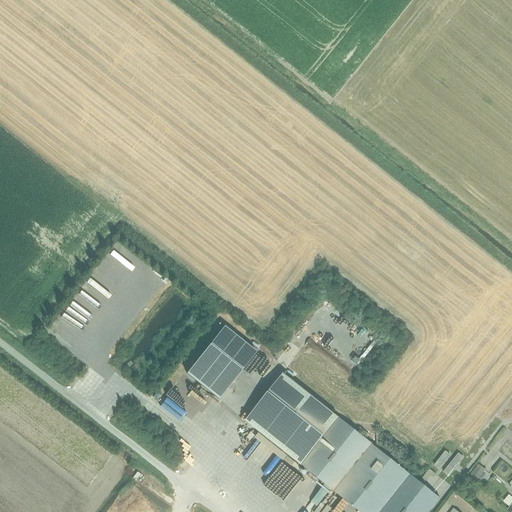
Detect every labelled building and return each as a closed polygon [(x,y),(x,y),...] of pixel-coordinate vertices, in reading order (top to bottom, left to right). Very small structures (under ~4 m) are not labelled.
[(219,399),(256,352),(224,327),(187,374),(219,399)] [(361,328),(358,332),(364,338),(368,334),(361,328)] [(281,372),(244,418),(304,465),(360,511),(427,511),(439,498),(340,418),(281,372)] [(190,396),(194,391),(175,378),(164,392),(186,408),(193,398),(190,396)] [(233,400),(228,409),(229,410),(224,420),(231,423),(241,404),(233,400)] [(246,440),(253,434),(249,430),(242,437),(246,440)] [(446,451),(435,465),(439,469),(451,456),(446,451)] [(459,453),(444,472),(449,476),(464,457),(459,453)] [(479,464),(468,477),(475,482),(485,470),(479,464)] [(321,484),(308,502),(314,507),(328,489),(321,484)] [(506,505),(511,499),(511,498),(507,493),(500,500),(506,505)]
